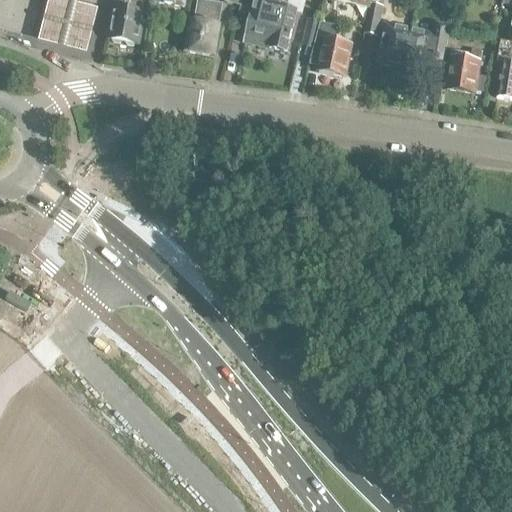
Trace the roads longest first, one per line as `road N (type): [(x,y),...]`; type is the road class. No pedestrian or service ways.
road 1 (secondary): [(390,511),(189,295),(34,166)]
road 2 (secondary): [(21,185),(176,319),(334,511)]
road 3 (unclassified): [(202,103),(511,147)]
road 4 (unclassified): [(202,103),(113,90),(62,103)]
